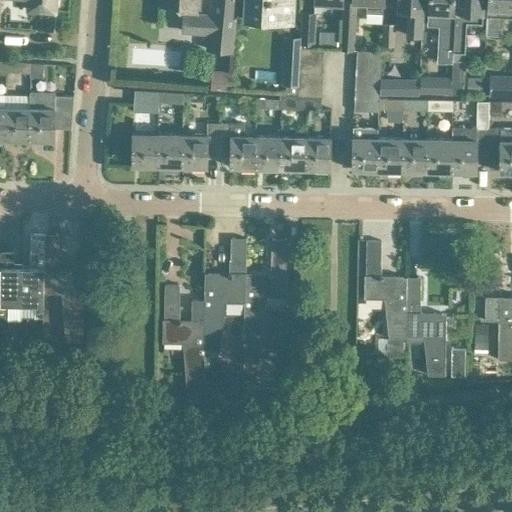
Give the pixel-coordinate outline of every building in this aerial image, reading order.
[(29,0),(28,9),(55,11),(55,0),(29,0)] [(211,0),(210,15),(204,15),(198,14),(198,0),(160,0),(160,4),(177,5),(177,11),(180,14),(184,14),(183,31),(208,33),(207,49),(234,51),(238,0),(211,0)] [(246,19),(247,13),(280,15),(280,21),(292,21),(293,0),(245,0),(245,19),(246,19)] [(383,0),(343,0),(343,4),(341,49),(354,50),(356,6),(360,6),(360,1),(366,2),(366,13),(383,13),(383,0)] [(423,0),(398,0),(397,13),(408,13),(407,36),(422,36),(423,0)] [(441,42),(454,42),(455,12),(453,12),(453,0),(428,0),(428,12),(443,12),(441,42)] [(457,0),(457,12),(455,12),(454,42),(453,52),(465,52),(466,22),(482,23),(483,0),(457,0)] [(511,0),(487,0),(485,35),(501,36),(502,13),(511,13),(511,0)] [(316,13),(302,12),(300,44),(314,45),(316,13)] [(22,32),(44,33),(45,20),(23,18),(22,32)] [(394,46),(395,24),(383,24),(382,46),(394,46)] [(286,37),(284,83),(297,84),(300,38),(286,37)] [(323,61),(324,49),(300,48),(300,60),(323,61)] [(357,51),(357,62),(381,64),(381,52),(357,51)] [(323,73),(323,61),(300,60),(299,72),(323,73)] [(453,60),(451,94),(462,94),(464,60),(453,60)] [(31,73),(31,63),(6,61),(6,71),(31,73)] [(222,62),(222,80),(240,80),(240,63),(222,62)] [(380,76),(381,64),(357,62),(356,75),(380,76)] [(31,63),(31,73),(31,77),(41,78),(42,64),(31,63)] [(322,85),(323,73),(299,72),(298,84),(322,85)] [(380,88),(380,76),(356,75),(355,86),(380,88)] [(420,77),(420,92),(432,92),(433,78),(420,77)] [(321,97),(322,85),(298,84),(298,94),(298,96),(321,97)] [(379,100),(380,88),(355,86),(355,99),(379,100)] [(159,102),(159,92),(135,90),(133,112),(158,113),(159,102)] [(74,96),(55,95),(55,91),(30,91),(29,107),(29,139),(40,140),(40,142),(52,142),(52,140),(54,140),(55,128),(71,128),(74,96)] [(184,93),(159,92),(159,102),(183,104),(184,93)] [(280,92),(280,97),(280,108),(296,108),(297,96),(298,96),(298,94),(280,92)] [(466,96),(467,108),(481,107),(480,94),(466,96)] [(280,108),(280,97),(257,96),(257,107),(280,108)] [(321,97),(298,96),(297,108),(321,109),(321,97)] [(379,100),(355,99),(354,111),(379,112),(379,110),(379,100)] [(403,110),(403,100),(380,100),(379,110),(403,110)] [(427,111),(427,100),(403,100),(403,110),(427,111)] [(452,101),(427,100),(427,111),(452,111),(452,101)] [(29,107),(5,106),(5,139),(15,139),(15,142),(27,142),(28,139),(29,139),(29,107)] [(219,123),(207,123),(207,134),(182,134),(181,166),(192,166),(192,168),(204,169),(204,166),(207,166),(207,154),(219,155),(219,123)] [(256,135),(244,135),(244,123),(219,123),(219,155),(231,155),(230,167),(242,167),(241,170),(254,170),(254,167),(255,167),(256,135)] [(511,126),(489,126),(489,127),(488,160),(500,160),(500,172),(511,172),(511,175),(511,174),(511,126)] [(378,137),(378,127),(353,127),(352,169),(363,169),(363,172),(375,172),(375,170),(377,170),(377,137),(378,137)] [(489,127),(477,127),(453,127),(453,139),(451,139),(450,171),(461,171),(461,174),(473,174),(474,171),(476,172),(476,160),(488,160),(489,127)] [(158,133),(132,133),(132,164),(143,164),(143,168),(155,168),(156,165),(157,165),(158,133)] [(182,134),(158,133),(157,165),(168,165),(168,168),(180,168),(180,165),(181,166),(182,134)] [(281,135),(256,135),(255,167),(266,168),(266,170),(279,170),(279,168),(280,168),(281,135)] [(305,136),(281,135),(280,168),(291,168),(291,171),(303,171),(303,168),(305,168),(305,156),(305,136)] [(305,136),(305,156),(305,168),(315,168),(315,171),(328,171),(328,169),(330,169),(331,136),(305,136)] [(402,138),(378,137),(377,137),(377,170),(388,170),(388,173),(400,173),(400,170),(401,170),(402,138)] [(426,138),(402,138),(401,170),(412,170),(412,173),(424,173),(425,171),(426,138)] [(451,139),(426,138),(425,171),(437,171),(437,173),(449,174),(449,171),(450,171),(451,139)] [(44,292),(45,234),(31,234),(30,268),(23,267),(22,305),(35,305),(34,318),(43,318),(44,292)] [(59,234),(45,234),(44,292),(62,292),(66,341),(83,341),(84,271),(58,270),(59,234)] [(245,296),(246,274),(246,238),(232,238),(231,267),(234,268),(234,274),(205,273),(204,299),(204,321),(204,343),(205,343),(221,343),(227,295),(245,296)] [(274,275),(246,274),(245,296),(243,362),(259,362),(266,296),(286,297),(287,239),(272,238),(271,268),(275,268),(274,275)] [(405,338),(406,277),(377,276),(377,270),(381,270),(381,240),(366,240),(365,298),(385,298),(389,338),(405,338)] [(22,305),(23,267),(14,267),(14,252),(1,252),(0,310),(0,325),(8,326),(8,305),(22,305)] [(421,277),(406,277),(405,338),(406,338),(406,335),(424,335),(428,375),(445,375),(446,314),(416,313),(417,307),(420,307),(421,277)] [(204,343),(204,321),(204,299),(192,299),(192,313),(194,313),(194,321),(175,320),(176,315),(179,315),(180,285),(165,284),(164,342),(183,343),(189,409),(204,410),(205,343),(204,343)] [(511,297),(485,297),(485,320),(499,321),(498,359),(511,359),(511,297)] [(451,347),(451,374),(464,375),(465,347),(451,347)]
